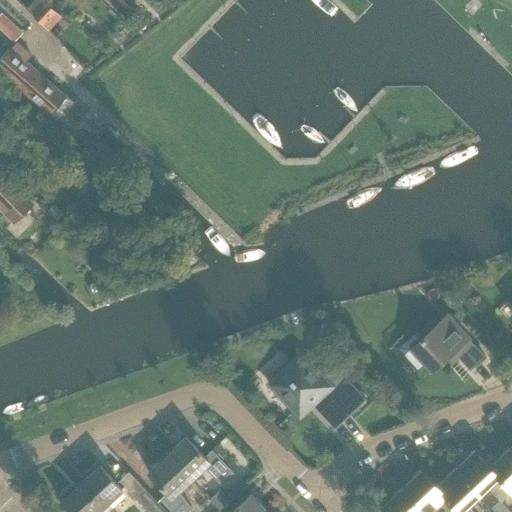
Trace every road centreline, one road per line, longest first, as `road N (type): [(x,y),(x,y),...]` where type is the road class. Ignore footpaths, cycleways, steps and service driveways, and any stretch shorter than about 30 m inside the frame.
road 1 (residential): [(0,466),(212,388),(318,493)]
road 2 (residential): [(511,399),(354,458),(318,493)]
